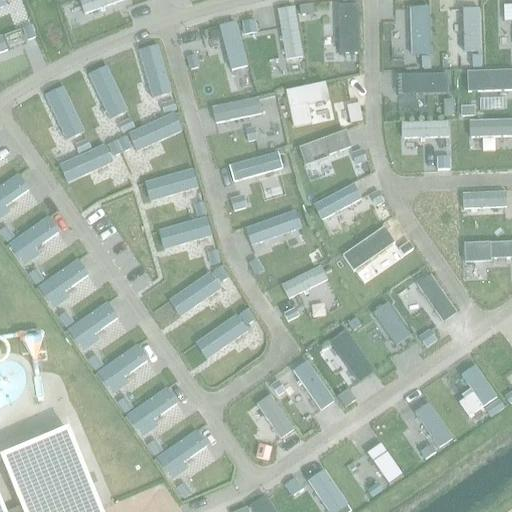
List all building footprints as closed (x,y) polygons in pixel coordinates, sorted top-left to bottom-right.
[(125,5),(123,0),(85,0),(79,2),(84,18),(125,5)] [(313,8),(300,10),(302,19),(314,17),(313,8)] [(360,59),(360,10),(340,10),(341,59),(360,59)] [(303,62),(294,11),(278,14),(287,64),(303,62)] [(430,60),(429,12),(412,12),(412,60),(430,60)] [(481,57),(480,13),(464,13),(465,57),(481,57)] [(256,38),(255,24),(243,25),(245,39),(256,38)] [(248,71),(237,26),(220,31),(231,75),(248,71)] [(36,41),(31,28),(23,31),(27,44),(36,41)] [(172,98),(158,49),(140,55),(153,103),(172,98)] [(199,72),(196,58),(188,61),(191,74),(199,72)] [(481,59),(473,59),(473,71),(482,71),(481,59)] [(431,61),(422,61),(423,73),(432,73),(431,61)] [(89,79),(111,124),(128,116),(106,71),(89,79)] [(511,95),(511,74),(469,76),(469,97),(511,95)] [(448,98),(448,79),(401,81),(402,100),(448,98)] [(330,106),(326,88),(286,96),(294,133),(312,129),(308,110),(330,106)] [(85,135),(62,91),(45,99),(68,144),(85,135)] [(261,119),(258,103),(213,112),(216,128),(261,119)] [(164,117),(176,113),(173,104),(161,109),(164,117)] [(455,120),(455,104),(445,104),(445,120),(455,120)] [(362,125),(359,107),(348,110),(351,128),(362,125)] [(476,121),(476,110),(463,110),(463,121),(476,121)] [(175,117),(129,138),(137,156),(183,135),(175,117)] [(123,137),(134,131),(130,123),(119,129),(123,137)] [(511,140),(511,124),(471,125),(472,142),(511,140)] [(449,142),(448,125),(402,126),(403,143),(449,142)] [(257,144),(255,131),(246,133),(249,146),(257,144)] [(353,153),(347,136),(299,152),(306,171),(331,163),(330,161),(353,153)] [(131,153),(125,141),(118,145),(123,156),(131,153)] [(79,157),(90,151),(86,143),(75,149),(79,157)] [(122,157),(117,145),(109,149),(114,160),(122,157)] [(106,151),(59,170),(67,187),(113,168),(106,151)] [(366,165),(362,153),(353,156),(357,168),(366,165)] [(282,173),(278,157),(230,170),(235,187),(282,173)] [(451,173),(451,161),(438,161),(438,173),(451,173)] [(193,175),(145,188),(150,207),(198,193),(193,175)] [(30,196),(19,180),(0,192),(0,224),(9,218),(5,212),(30,196)] [(362,204),(354,189),(314,209),(322,225),(362,204)] [(384,206),(378,195),(371,199),(377,210),(384,206)] [(507,212),(506,196),(463,198),(464,214),(507,212)] [(247,212),(243,199),(232,203),(235,215),(247,212)] [(206,219),(202,207),(194,209),(197,221),(206,219)] [(301,232),(295,214),(246,232),(252,250),(301,232)] [(59,238),(48,222),(9,249),(20,266),(22,265),(25,270),(39,261),(35,255),(59,238)] [(207,222),(159,236),(164,255),(212,241),(207,222)] [(14,241),(7,231),(0,235),(0,236),(6,246),(14,241)] [(396,248),(386,233),(344,260),(354,275),(396,248)] [(414,254),(410,247),(399,253),(404,260),(414,254)] [(511,263),(511,247),(466,249),(467,268),(492,267),(492,264),(511,263)] [(219,267),(217,255),(208,256),(211,269),(219,267)] [(264,274),(258,263),(249,268),(255,279),(264,274)] [(89,281),(78,265),(39,292),(50,309),(52,308),(55,313),(69,304),(65,298),(89,281)] [(229,280),(221,270),(214,275),(222,286),(229,280)] [(328,285),(320,270),(282,289),(289,304),(328,285)] [(44,284),(37,274),(30,278),(37,289),(44,284)] [(179,322),(221,294),(211,278),(169,306),(179,322)] [(458,318),(431,279),(417,289),(444,328),(458,318)] [(411,341),(388,307),(374,318),(397,351),(411,341)] [(118,324),(107,308),(91,318),(67,335),(79,351),(80,350),(84,355),(97,346),(93,340),(118,324)] [(299,322),(295,312),(284,318),(288,327),(299,322)] [(255,323),(247,313),(240,318),(248,329),(255,323)] [(73,327),(66,317),(59,321),(66,332),(73,327)] [(206,365),(248,337),(237,321),(196,349),(206,365)] [(361,329),(356,322),(349,327),(354,334),(361,329)] [(436,345),(430,334),(419,341),(426,351),(436,345)] [(375,377),(348,336),(331,347),(359,388),(375,377)] [(148,367),(137,351),(98,378),(109,394),(111,393),(114,399),(128,389),(124,384),(148,367)] [(103,369),(96,359),(89,364),(96,374),(103,369)] [(336,407),(308,366),(294,376),(321,416),(336,407)] [(498,404),(476,371),(463,380),(485,413),(498,404)] [(286,396),(278,385),(271,390),(278,401),(286,396)] [(178,409),(167,393),(127,420),(139,437),(140,436),(144,441),(157,432),(153,426),(178,409)] [(356,405),(349,393),(338,400),(345,412),(356,405)] [(293,434),(270,399),(257,408),(281,443),(293,434)] [(132,412),(125,402),(118,407),(125,417),(132,412)] [(498,404),(485,413),(491,422),(504,412),(498,404)] [(454,445),(429,408),(416,417),(441,453),(454,445)] [(101,511),(68,432),(0,461),(20,509),(12,511),(2,511),(0,505),(0,511),(101,511)] [(207,452),(196,436),(157,463),(168,479),(170,478),(173,483),(187,474),(183,468),(207,452)] [(162,455),(155,445),(148,449),(155,460),(162,455)] [(436,457),(431,448),(421,454),(426,463),(436,457)] [(272,453),(259,449),(255,462),(268,466),(272,453)] [(403,480),(381,449),(367,458),(389,489),(403,480)] [(348,511),(325,476),(308,486),(325,511),(348,511)] [(303,494),(296,482),(286,489),(293,500),(303,494)] [(192,498),(185,487),(177,492),(184,503),(192,498)] [(373,501),(383,494),(378,487),(368,494),(373,501)] [(272,511),(266,502),(251,511),(272,511)]
